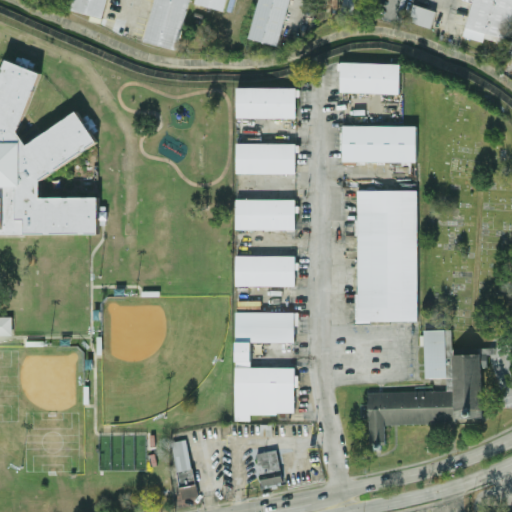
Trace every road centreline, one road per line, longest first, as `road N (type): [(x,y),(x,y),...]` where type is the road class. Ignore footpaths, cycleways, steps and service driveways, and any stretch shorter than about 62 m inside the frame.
road 1 (secondary): [(511,439),(440,466),(308,497)]
road 2 (secondary): [(341,511),(511,464)]
